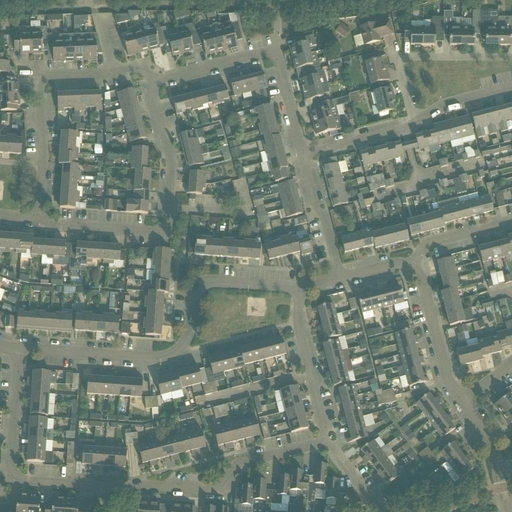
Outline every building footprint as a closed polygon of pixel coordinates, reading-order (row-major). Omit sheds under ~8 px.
[(461,29),(461,28),(461,25),(452,24),(452,12),(443,12),(443,18),(443,32),(449,32),(449,46),(461,46),(461,29)] [(461,29),(461,46),(473,46),(473,36),(473,33),(479,33),(479,19),(479,12),(472,12),(472,20),(472,29),(461,29)] [(114,16),(116,25),(130,21),(129,19),(128,15),(114,16)] [(422,46),(435,46),(435,39),(443,39),(443,32),(443,18),(433,18),(430,24),(430,28),(423,28),(422,28),(422,46)] [(485,46),(497,46),(497,28),(497,19),(479,19),(479,33),(485,33),(485,46)] [(497,28),(497,46),(510,46),(510,33),(510,19),(498,19),(497,19),(497,28)] [(375,24),(360,28),(362,35),(364,46),(380,42),(378,36),(381,35),(381,37),(392,34),(389,21),(375,25),(375,24)] [(220,24),(227,50),(237,47),(236,42),(242,40),(237,22),(232,24),(230,22),(223,24),(220,24)] [(415,48),(420,48),(421,46),(422,46),(422,28),(423,28),(423,22),(411,22),(410,25),(404,25),(404,29),(404,39),(410,39),(410,46),(415,46),(415,48)] [(143,28),(149,51),(160,48),(159,47),(164,45),(161,34),(160,29),(159,24),(143,28)] [(192,24),(177,28),(177,30),(178,36),(183,54),(194,51),(193,47),(198,46),(195,37),(194,31),(192,24)] [(210,27),(216,53),(227,50),(220,24),(218,25),(216,24),(212,25),(212,26),(210,27)] [(341,24),(335,32),(341,36),(347,28),(341,24)] [(199,30),(194,31),(195,37),(198,46),(203,44),(203,45),(205,55),(216,53),(210,27),(199,30)] [(19,36),(13,36),(14,50),(20,50),(20,55),(31,54),(31,35),(30,28),(27,28),(27,35),(19,36)] [(31,35),(31,54),(42,54),(42,52),(47,52),(47,35),(46,35),(46,28),(30,28),(31,35)] [(123,38),(128,57),(138,54),(132,28),(129,29),(130,37),(123,38)] [(135,28),(132,28),(138,54),(149,51),(144,33),(137,34),(136,30),(135,28)] [(169,43),(172,57),(183,54),(178,36),(177,30),(172,31),(174,37),(168,38),(165,28),(160,29),(161,34),(164,45),(164,44),(169,43)] [(85,35),(86,61),(97,61),(96,55),(102,55),(97,34),(85,35)] [(53,52),(53,62),(64,62),(63,36),(59,36),(59,43),(52,44),(52,35),(47,35),(47,52),(53,52)] [(63,36),(64,62),(75,62),(74,43),(74,35),(63,36)] [(74,43),(75,62),(86,61),(85,35),(74,35),(74,43)] [(289,47),(292,59),(310,54),(308,48),(316,46),(313,36),(295,40),(297,45),(289,47)] [(328,62),(329,66),(331,66),(340,64),(336,48),(333,49),(334,55),(331,56),(332,60),(335,59),(336,60),(328,62)] [(305,67),(306,72),(320,69),(318,63),(315,53),(310,54),(292,59),(295,70),(305,67)] [(2,54),(0,54),(0,79),(8,79),(7,73),(9,73),(8,62),(3,62),(2,54)] [(368,73),(371,85),(389,80),(387,70),(384,71),(381,60),(365,64),(368,73)] [(300,80),(303,91),(320,87),(327,85),(325,77),(323,70),(321,71),(320,69),(306,72),(304,73),(306,79),(300,80)] [(254,74),(258,91),(267,88),(263,72),(254,74)] [(246,76),(250,93),(258,91),(254,74),(246,76)] [(238,78),(242,95),(250,93),(246,76),(238,78)] [(230,80),(234,97),(242,95),(238,78),(230,80)] [(0,95),(19,95),(19,84),(14,84),(14,79),(8,79),(0,79),(0,95)] [(214,87),(218,105),(224,103),(223,101),(228,99),(225,85),(214,87)] [(214,87),(203,90),(207,105),(212,104),(213,106),(218,105),(214,87)] [(311,100),(313,106),(320,104),(324,103),(324,101),(330,99),(329,92),(322,94),(320,87),(303,91),(305,102),(311,100)] [(371,108),(374,116),(378,115),(393,111),(391,103),(395,102),(391,88),(382,90),(373,93),(368,94),(372,108),(371,108)] [(117,94),(119,102),(135,98),(133,89),(117,94)] [(203,90),(193,93),(197,110),(203,109),(202,106),(207,105),(203,90)] [(96,108),(96,111),(101,111),(101,92),(89,93),(90,108),(96,108)] [(74,109),(74,112),(80,112),(79,93),(68,94),(69,109),(74,109)] [(79,93),(80,112),(85,112),(85,108),(90,108),(89,93),(79,93)] [(191,109),(192,111),(197,110),(193,93),(183,95),(186,110),(191,109)] [(57,94),(58,113),(63,113),(63,109),(69,109),(68,94),(57,94)] [(0,95),(0,106),(1,107),(1,111),(16,111),(16,106),(19,106),(19,95),(0,95)] [(172,98),(176,115),(182,114),(181,112),(186,110),(183,95),(172,98)] [(334,101),(336,106),(336,107),(337,106),(348,104),(348,103),(350,103),(348,97),(345,98),(334,101)] [(119,102),(121,110),(138,106),(135,98),(119,102)] [(310,113),(313,125),(339,118),(334,100),(324,103),(320,104),(322,110),(310,113)] [(258,114),(259,120),(274,116),(271,105),(254,110),(255,115),(258,114)] [(494,108),(501,133),(508,131),(506,123),(510,121),(506,105),(494,108)] [(121,110),(123,118),(140,114),(138,106),(121,110)] [(487,127),(489,136),(496,134),(494,126),(499,124),(494,108),(483,111),(487,127)] [(475,130),(478,139),(485,137),(482,129),(487,127),(483,111),(471,114),(475,130)] [(209,113),(212,124),(219,122),(216,112),(209,113)] [(123,118),(125,126),(142,122),(140,114),(123,118)] [(258,126),(259,131),(277,126),(274,116),(259,120),(260,125),(258,126)] [(207,117),(199,119),(201,126),(204,126),(209,125),(207,117)] [(468,117),(457,119),(462,139),(463,144),(475,141),(468,117)] [(313,125),(316,136),(342,129),(339,118),(313,125)] [(446,122),(451,142),(462,139),(457,119),(446,122)] [(125,126),(127,134),(144,130),(142,122),(125,126)] [(435,125),(440,144),(451,142),(446,122),(435,125)] [(426,132),(430,147),(440,144),(435,125),(433,126),(434,130),(426,132)] [(263,135),(264,141),(279,137),(277,126),(259,131),(261,136),(263,135)] [(127,134),(130,143),(146,139),(144,130),(127,134)] [(179,135),(181,143),(198,140),(196,131),(179,135)] [(60,143),(75,144),(76,139),(79,139),(79,133),(61,132),(60,143)] [(418,148),(418,150),(430,147),(426,132),(414,135),(416,141),(412,142),(414,149),(418,148)] [(510,135),(501,137),(503,143),(503,144),(511,142),(510,135)] [(0,153),(10,154),(11,136),(6,136),(5,139),(0,138),(0,153)] [(10,154),(21,155),(22,140),(16,139),(16,136),(11,136),(10,154)] [(263,146),(265,152),(282,147),(279,137),(264,141),(266,146),(263,146)] [(181,143),(183,152),(200,148),(198,140),(181,143)] [(389,144),(393,159),(403,157),(402,152),(406,151),(404,144),(400,145),(399,142),(389,144)] [(59,154),(78,155),(78,150),(75,150),(75,144),(60,143),(59,154)] [(379,147),(383,162),(393,159),(389,144),(379,147)] [(183,152),(185,160),(201,156),(208,154),(206,146),(205,146),(200,148),(183,152)] [(268,156),(270,162),(285,158),(282,147),(265,152),(266,157),(268,156)] [(370,149),(373,164),(383,162),(379,147),(370,149)] [(128,159),(147,160),(148,149),(132,148),(132,154),(129,153),(128,159)] [(230,150),(232,159),(241,157),(239,148),(230,150)] [(359,152),(363,167),(373,164),(370,149),(359,152)] [(59,154),(59,165),(63,165),(74,166),(74,160),(77,160),(78,155),(59,154)] [(185,160),(187,168),(204,164),(201,156),(185,160)] [(269,167),(270,173),(287,168),(285,158),(270,162),(271,167),(269,167)] [(146,171),(147,160),(128,159),(128,164),(131,164),(131,170),(135,170),(146,171)] [(438,161),(440,168),(448,166),(446,159),(438,161)] [(345,162),(322,167),(325,178),(340,174),(347,172),(345,162)] [(62,176),(80,177),(81,172),(78,171),(78,166),(63,165),(62,176)] [(274,177),(275,183),(290,179),(287,168),(270,173),(271,178),(274,177)] [(131,181),(150,182),(150,171),(146,171),(135,170),(135,175),(132,175),(131,181)] [(187,183),(205,185),(205,179),(203,179),(203,173),(188,172),(187,183)] [(325,178),(327,188),(342,184),(340,174),(325,178)] [(385,187),(386,189),(390,188),(388,181),(384,182),(382,175),(376,176),(380,188),(385,187)] [(80,177),(62,176),(61,186),(76,187),(77,182),(80,182),(80,183),(83,183),(84,182),(85,182),(85,180),(85,177),(80,177)] [(368,186),(370,193),(374,192),(373,190),(380,188),(376,176),(370,178),(372,185),(368,186)] [(452,181),(455,190),(456,195),(466,192),(464,183),(462,176),(458,177),(459,179),(452,181)] [(85,180),(85,181),(96,181),(96,185),(94,185),(91,184),(90,189),(96,189),(102,189),(103,178),(95,178),(85,177),(85,180)] [(446,180),(438,182),(439,184),(440,189),(444,188),(448,187),(447,182),(446,180)] [(134,191),(149,193),(150,182),(131,181),(131,186),(134,186),(134,191)] [(294,181),(270,187),(272,196),(280,194),(296,190),(294,181)] [(189,195),(195,195),(201,195),(202,190),(204,190),(205,185),(187,183),(186,194),(189,195)] [(327,188),(330,197),(345,193),(342,184),(327,188)] [(60,197),(79,198),(79,193),(76,193),(76,187),(61,186),(60,197)] [(225,189),(227,197),(235,195),(233,187),(225,189)] [(280,194),(282,202),(298,198),(296,190),(280,194)] [(130,202),(148,203),(149,193),(134,191),(133,197),(130,197),(130,202)] [(330,197),(332,208),(347,204),(345,193),(330,197)] [(357,196),(361,209),(364,208),(366,207),(364,201),(362,201),(361,195),(357,196)] [(60,208),(75,209),(75,204),(78,204),(79,198),(60,197),(60,208)] [(478,199),(482,215),(493,212),(489,197),(478,199)] [(282,202),(284,210),(300,206),(298,198),(282,202)] [(374,198),(364,201),(366,207),(371,206),(373,213),(377,212),(375,205),(374,198)] [(456,199),(461,220),(472,217),(468,202),(459,204),(457,198),(456,199)] [(387,204),(390,214),(397,212),(397,209),(400,208),(398,199),(394,200),(394,202),(387,204)] [(446,201),(451,222),(461,220),(456,199),(446,201)] [(468,202),(472,217),(482,215),(478,199),(468,202)] [(438,214),(442,229),(444,228),(443,224),(451,222),(446,201),(437,204),(439,209),(440,213),(438,214)] [(132,213),(147,214),(148,203),(130,202),(126,202),(125,213),(132,213)] [(284,210),(286,218),(302,214),(300,206),(284,210)] [(340,209),(342,216),(349,215),(347,208),(340,209)] [(427,216),(432,233),(437,231),(436,230),(442,229),(438,214),(427,216)] [(417,219),(421,234),(429,232),(429,233),(432,233),(427,216),(417,219)] [(306,217),(293,220),(295,227),(307,223),(306,217)] [(406,222),(411,238),(415,237),(414,236),(421,234),(417,219),(406,222)] [(394,228),(397,243),(404,242),(405,243),(409,242),(404,226),(394,228)] [(383,231),(387,248),(390,247),(390,245),(397,243),(394,228),(383,231)] [(374,246),(375,249),(377,249),(373,234),(371,234),(370,230),(361,233),(365,248),(374,246)] [(382,247),(382,249),(387,248),(383,231),(373,234),(377,249),(382,247)] [(351,235),(355,251),(365,248),(361,233),(351,235)] [(0,239),(0,252),(10,253),(10,250),(11,235),(0,234),(0,239)] [(15,254),(21,254),(22,236),(11,235),(10,250),(15,251),(15,254)] [(340,238),(344,253),(355,251),(351,235),(340,238)] [(31,253),(32,240),(33,241),(33,236),(22,236),(21,254),(26,255),(26,252),(31,253)] [(285,238),(290,255),(300,252),(298,242),(297,237),(291,239),(291,236),(285,238)] [(300,252),(301,257),(312,254),(308,236),(302,238),(303,240),(298,242),(300,252)] [(499,243),(503,258),(511,255),(511,254),(511,252),(511,251),(511,248),(509,236),(507,237),(508,241),(499,243)] [(195,244),(189,244),(188,254),(194,254),(194,256),(205,256),(206,239),(201,238),(201,241),(195,240),(195,244)] [(276,243),(279,258),(290,255),(285,238),(280,239),(281,242),(276,243)] [(212,257),(215,257),(216,242),(211,242),(212,239),(206,239),(205,256),(212,257)] [(31,259),(36,259),(37,256),(42,257),(43,241),(33,241),(32,240),(31,259)] [(222,242),(216,242),(215,257),(226,258),(227,240),(222,240),(222,242)] [(227,240),(226,258),(237,259),(238,243),(233,243),(233,240),(227,240)] [(47,260),(53,261),(54,242),(43,241),(42,257),(47,257),(47,260)] [(244,244),(238,243),(237,259),(248,259),(249,242),(244,241),(244,244)] [(52,265),(69,266),(69,265),(69,259),(70,249),(70,245),(65,245),(65,243),(54,242),(53,261),(52,265)] [(260,245),(255,245),(255,242),(249,242),(248,259),(259,260),(260,245)] [(264,243),(269,260),(279,258),(276,243),(270,244),(270,242),(264,243)] [(489,245),(493,260),(503,258),(499,243),(489,245)] [(76,250),(70,249),(69,259),(69,265),(69,266),(68,271),(77,271),(78,266),(86,266),(86,263),(88,244),(76,244),(76,250)] [(86,263),(92,263),(92,260),(97,260),(98,245),(88,244),(86,263)] [(102,264),(108,264),(109,246),(98,245),(97,260),(103,261),(102,264)] [(478,248),(482,263),(493,260),(489,245),(478,248)] [(108,267),(124,268),(125,251),(120,251),(120,247),(109,246),(108,264),(108,267)] [(152,260),(170,262),(171,250),(156,249),(155,255),(153,255),(152,260)] [(452,258),(437,262),(439,273),(454,269),(452,258)] [(154,271),(169,272),(170,262),(152,260),(152,266),(155,266),(154,271)] [(473,270),(475,278),(482,276),(480,268),(473,270)] [(454,269),(439,273),(442,283),(457,279),(454,269)] [(151,282),(169,283),(169,272),(154,271),(154,277),(151,276),(151,282)] [(487,281),(488,288),(492,287),(492,285),(498,284),(494,271),(489,273),(491,280),(487,281)] [(19,281),(29,284),(30,277),(20,276),(19,281)] [(52,276),(51,286),(62,286),(63,277),(52,276)] [(457,279),(442,283),(444,292),(444,293),(456,290),(459,289),(457,279)] [(163,294),(168,294),(169,283),(151,282),(150,287),(153,287),(153,293),(163,294)] [(391,285),(388,286),(393,306),(394,312),(405,309),(404,303),(400,288),(393,289),(391,285)] [(379,293),(382,308),(393,306),(388,286),(384,287),(386,291),(379,293)] [(367,291),(372,311),(382,308),(379,293),(372,295),(371,290),(367,291)] [(444,292),(441,293),(444,304),(459,300),(456,290),(444,293),(444,292)] [(357,298),(361,314),(372,311),(367,291),(364,292),(365,296),(357,298)] [(162,304),(163,294),(153,293),(148,292),(148,298),(145,298),(145,302),(145,303),(162,304)] [(7,302),(15,304),(18,296),(10,293),(7,302)] [(348,300),(351,311),(357,309),(354,298),(348,300)] [(459,300),(444,304),(447,316),(467,310),(461,311),(459,300)] [(162,315),(162,304),(145,303),(144,309),(147,309),(147,313),(147,314),(162,315)] [(318,312),(320,319),(336,315),(333,304),(313,309),(314,313),(318,312)] [(447,316),(449,326),(464,323),(464,322),(469,321),(467,310),(447,316)] [(17,311),(16,329),(27,330),(28,314),(23,314),(23,312),(17,311)] [(4,328),(13,329),(14,318),(0,312),(0,316),(5,318),(4,328)] [(28,314),(27,330),(38,330),(39,313),(34,312),(34,315),(29,315),(28,314)] [(38,330),(49,331),(50,316),(50,313),(45,313),(39,313),(38,330)] [(49,331),(60,332),(61,314),(55,314),(55,316),(50,316),(49,331)] [(66,315),(61,314),(60,332),(71,333),(72,317),(66,317),(66,315)] [(74,331),(85,332),(86,314),(81,314),(80,316),(75,316),(74,331)] [(85,332),(96,333),(97,317),(91,317),(91,314),(86,314),(85,332)] [(143,324),(161,326),(162,315),(147,314),(141,314),(141,324),(143,324)] [(96,333),(106,333),(108,315),(103,315),(103,318),(97,317),(96,333)] [(106,333),(118,334),(119,319),(113,318),(113,316),(108,315),(106,333)] [(318,327),(318,330),(338,325),(336,315),(320,319),(322,326),(318,327)] [(393,324),(395,331),(409,327),(408,321),(393,324)] [(121,334),(130,335),(130,324),(122,323),(121,334)] [(145,336),(160,337),(161,326),(143,324),(143,330),(145,330),(145,336)] [(324,333),(325,340),(341,336),(338,325),(318,330),(319,334),(324,333)] [(395,334),(398,345),(417,340),(416,336),(412,337),(410,330),(395,334)] [(496,337),(500,353),(501,352),(500,349),(509,346),(506,331),(496,334),(497,337),(496,337)] [(269,336),(275,357),(286,355),(281,338),(274,340),(273,335),(269,336)] [(260,343),(264,360),(275,357),(269,336),(265,337),(267,342),(260,343)] [(486,340),(490,355),(500,353),(496,337),(486,340)] [(248,341),(254,363),(264,360),(260,343),(253,345),(252,340),(248,341)] [(398,345),(400,355),(416,351),(414,344),(418,343),(417,340),(398,345)] [(486,340),(477,342),(478,346),(481,357),(490,355),(486,340)] [(239,349),(244,367),(244,365),(254,363),(248,341),(245,342),(246,347),(239,349)] [(320,353),(321,356),(341,351),(338,341),(322,345),(324,352),(320,353)] [(462,350),(456,352),(460,367),(470,364),(466,349),(465,342),(462,342),(460,343),(462,350)] [(229,353),(234,370),(244,367),(239,349),(239,346),(235,347),(236,352),(229,353)] [(478,346),(466,349),(470,364),(480,361),(482,361),(481,357),(478,346)] [(217,351),(223,373),(234,370),(229,353),(222,355),(221,350),(217,351)] [(208,359),(212,376),(223,373),(217,351),(214,352),(215,357),(208,359)] [(326,359),(328,366),(343,362),(341,351),(321,356),(322,360),(326,359)] [(400,355),(403,366),(423,361),(422,357),(418,358),(416,351),(400,355)] [(326,374),(326,377),(346,372),(352,370),(350,360),(349,360),(328,366),(330,373),(326,374)] [(403,366),(406,376),(421,372),(419,365),(424,364),(423,361),(403,366)] [(185,365),(191,386),(202,384),(197,367),(190,368),(189,364),(185,365)] [(279,372),(280,376),(286,375),(283,364),(277,366),(279,372)] [(177,374),(181,389),(191,386),(185,365),(182,366),(183,370),(176,372),(176,374),(177,374)] [(204,369),(198,371),(202,384),(201,384),(204,396),(211,394),(206,377),(204,369)] [(49,384),(55,384),(56,373),(33,371),(32,379),(27,378),(27,382),(49,384)] [(165,372),(171,394),(181,391),(181,389),(177,374),(176,374),(170,376),(169,371),(165,372)] [(65,385),(71,385),(78,386),(79,375),(73,374),(73,372),(67,372),(67,374),(66,374),(65,385)] [(86,394),(97,395),(99,378),(99,373),(95,372),(95,378),(87,377),(86,394)] [(156,380),(160,396),(171,394),(165,372),(161,373),(163,378),(156,380)] [(332,380),(333,387),(349,383),(346,372),(326,377),(327,381),(332,380)] [(406,376),(408,387),(428,382),(427,378),(423,379),(421,372),(406,376)] [(97,395),(108,396),(110,374),(106,373),(105,378),(99,378),(97,395)] [(108,396),(119,397),(120,379),(113,379),(114,374),(110,374),(108,396)] [(119,397),(130,397),(131,375),(127,375),(127,380),(120,379),(119,397)] [(130,397),(141,398),(142,381),(135,380),(135,375),(131,375),(130,397)] [(212,376),(206,377),(211,394),(217,393),(213,376),(212,376)] [(391,380),(379,383),(380,388),(386,387),(388,385),(392,384),(391,380)] [(31,393),(48,394),(49,384),(27,382),(27,386),(32,386),(31,393)] [(336,398),(337,401),(356,396),(353,385),(338,389),(340,396),(336,398)] [(280,391),(283,402),(304,396),(303,392),(299,393),(297,386),(280,391)] [(493,406),(501,416),(511,407),(511,400),(511,399),(511,397),(511,396),(510,394),(511,393),(508,388),(498,395),(502,400),(493,406)] [(376,398),(377,402),(394,397),(392,389),(381,392),(382,396),(376,398)] [(48,405),(48,394),(31,393),(31,400),(26,400),(25,404),(48,405)] [(415,404),(422,413),(438,401),(436,398),(433,400),(428,394),(415,404)] [(283,402),(285,412),(302,408),(300,401),(305,400),(304,396),(283,402)] [(342,403),(343,411),(359,406),(356,396),(337,401),(337,405),(342,403)] [(385,404),(386,410),(397,408),(395,402),(394,397),(377,402),(378,406),(385,404)] [(422,413),(428,422),(441,412),(437,406),(440,404),(438,401),(422,413)] [(30,415),(47,416),(48,405),(25,404),(25,408),(30,408),(30,415)] [(218,407),(221,417),(227,416),(225,405),(218,407)] [(341,419),(342,422),(362,417),(359,406),(343,411),(345,417),(341,419)] [(212,408),(215,419),(221,417),(218,407),(212,408)] [(511,422),(511,407),(501,416),(508,425),(511,422)] [(285,412),(288,422),(310,417),(309,413),(304,414),(302,408),(285,412)] [(428,422),(435,430),(451,418),(449,415),(446,418),(441,412),(428,422)] [(288,422),(291,433),(308,429),(306,422),(311,421),(310,417),(288,422)] [(347,424),(349,431),(364,427),(362,417),(342,422),(343,426),(347,424)] [(24,429),(46,430),(47,419),(29,418),(29,425),(24,425),(24,429)] [(435,430),(442,439),(454,430),(450,423),(453,421),(451,418),(435,430)] [(244,422),(250,443),(254,442),(252,437),(259,436),(255,419),(244,422)] [(245,439),(246,444),(250,443),(244,422),(234,424),(238,441),(245,439)] [(224,427),(229,449),(233,448),(232,443),(238,441),(234,424),(224,427)] [(224,445),(225,450),(229,449),(224,427),(213,430),(217,446),(224,445)] [(346,440),(347,443),(367,438),(364,427),(349,431),(351,438),(346,440)] [(261,429),(264,440),(270,439),(267,428),(261,429)] [(28,440),(45,441),(46,430),(24,429),(23,433),(28,433),(28,440)] [(124,434),(125,445),(132,445),(131,434),(131,430),(125,430),(125,434),(124,434)] [(190,433),(195,455),(199,454),(198,449),(205,447),(201,431),(190,433)] [(191,451),(192,456),(195,455),(190,433),(179,436),(184,453),(191,451)] [(169,439),(175,461),(178,460),(177,455),(184,453),(179,436),(169,439)] [(170,457),(171,461),(175,461),(169,439),(159,441),(163,458),(170,457)] [(22,450),(45,452),(45,441),(28,440),(27,447),(22,447),(22,450)] [(82,455),(81,465),(89,465),(88,470),(92,471),(94,448),(94,442),(83,441),(82,447),(82,455)] [(148,444),(154,466),(157,465),(156,460),(163,458),(159,441),(148,444)] [(373,441),(360,450),(365,456),(361,459),(363,462),(380,450),(373,441)] [(439,453),(446,462),(459,452),(455,447),(458,444),(456,441),(439,453)] [(149,462),(150,467),(154,466),(148,444),(137,447),(142,464),(149,462)] [(92,471),(96,471),(96,466),(103,466),(104,449),(94,448),(92,471)] [(418,454),(422,460),(431,453),(427,448),(418,454)] [(110,472),(114,472),(115,450),(104,449),(103,466),(110,467),(110,472)] [(26,462),(44,463),(45,452),(22,450),(22,454),(27,455),(26,462)] [(114,472),(117,472),(118,467),(125,468),(126,451),(115,450),(114,472)] [(369,462),(373,468),(386,459),(380,450),(363,462),(365,465),(369,462)] [(446,462),(442,465),(449,474),(453,471),(469,458),(467,455),(463,458),(459,452),(446,462)] [(422,460),(426,465),(435,459),(431,453),(422,460)] [(449,474),(448,474),(454,483),(472,470),(467,464),(471,461),(469,458),(453,471),(449,474)] [(374,476),(376,479),(392,467),(386,459),(373,468),(377,474),(374,476)] [(307,488),(306,511),(313,511),(314,494),(317,493),(317,491),(325,491),(325,485),(326,486),(326,479),(327,465),(315,464),(314,485),(314,488),(307,488)] [(382,480),(386,486),(399,476),(392,467),(376,479),(378,482),(382,480)] [(298,511),(305,511),(306,511),(307,488),(301,487),(302,471),(290,470),(290,476),(288,503),(289,497),(296,498),(295,501),(298,504),(299,504),(298,511)] [(281,505),(288,506),(288,503),(290,476),(278,475),(277,491),(271,491),(270,494),(271,494),(270,504),(281,505)] [(325,491),(324,499),(325,499),(325,506),(335,507),(336,500),(338,480),(326,479),(326,486),(325,485),(325,491)] [(263,511),(270,511),(270,504),(271,494),(270,494),(265,494),(266,481),(253,480),(253,486),(252,509),(263,510),(263,511)] [(391,486),(395,490),(400,487),(396,482),(391,486)] [(417,487),(422,493),(427,489),(422,483),(417,487)] [(233,510),(233,511),(251,511),(252,509),(253,486),(241,485),(240,500),(234,500),(234,503),(233,510)] [(345,495),(355,509),(365,506),(352,490),(345,495)] [(10,509),(10,511),(27,511),(28,496),(17,496),(16,509),(10,509)] [(44,511),(44,510),(39,510),(40,497),(28,496),(27,511),(44,511)] [(64,511),(65,499),(52,498),(52,504),(45,504),(45,510),(44,510),(44,511),(64,511)] [(84,511),(85,507),(78,506),(78,500),(65,499),(64,511),(84,511)] [(147,511),(149,503),(138,502),(137,511),(147,511)] [(149,503),(147,511),(158,511),(159,503),(149,503)]
